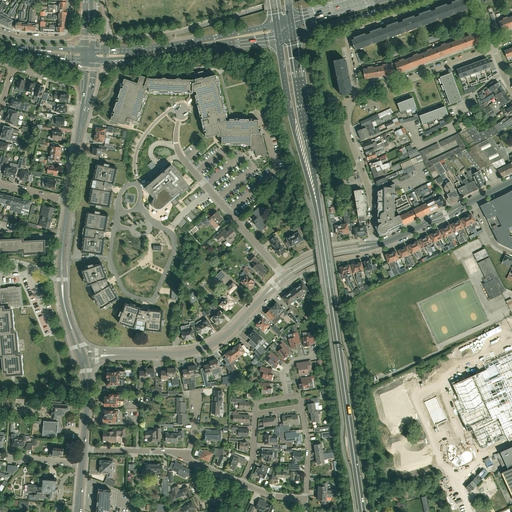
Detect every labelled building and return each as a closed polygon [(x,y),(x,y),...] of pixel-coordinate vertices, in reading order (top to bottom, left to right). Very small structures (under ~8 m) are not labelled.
[(276,0),(188,26),(263,4),(263,8),(264,12),(189,33),(189,34),(304,0),(303,0),(295,2),(294,0),(276,0)] [(452,4),(449,5),(453,15),(470,9),(469,7),(466,0),(463,0),(460,0),(455,2),(454,1),(451,2),(452,4)] [(437,21),(453,15),(449,5),(447,6),(446,4),(443,5),(444,6),(438,8),(438,7),(435,8),(436,10),(433,11),(437,21)] [(11,13),(8,18),(5,25),(6,26),(6,27),(8,28),(8,27),(9,28),(13,21),(11,19),(12,17),(13,18),(16,13),(14,12),(17,8),(15,7),(11,14),(11,13)] [(419,16),(417,17),(420,26),(437,21),(433,11),(431,12),(430,10),(427,11),(428,12),(422,14),(421,13),(418,14),(419,16)] [(3,25),(5,25),(8,18),(11,13),(9,12),(7,17),(4,16),(0,23),(1,23),(1,24),(2,25),(3,25)] [(493,14),(490,15),(496,30),(499,29),(493,14)] [(403,22),(400,23),(404,32),(420,26),(417,17),(414,18),(414,16),(411,17),(411,18),(406,20),(405,19),(402,20),(403,22)] [(471,27),(476,26),(472,16),(468,17),(471,27)] [(509,28),(505,18),(503,19),(503,20),(498,22),(502,31),(506,30),(506,29),(509,28),(509,29),(509,28)] [(384,29),(388,38),(404,32),(400,23),(398,24),(397,22),(394,23),(395,24),(389,26),(389,25),(386,26),(387,28),(384,29)] [(370,34),(368,35),(371,44),(388,38),(384,29),(382,29),(381,28),(378,29),(379,30),(373,32),(372,31),(370,32),(370,34)] [(354,40),(351,40),(354,48),(354,49),(355,50),(371,44),(368,35),(365,35),(365,33),(362,35),(362,36),(357,38),(356,37),(353,38),(354,40)] [(482,42),(478,33),(474,35),(473,33),(471,34),(475,44),(477,43),(478,43),(482,42)] [(475,44),(471,34),(468,35),(469,36),(464,38),(468,47),(472,46),(472,45),(474,44),(475,45),(475,44)] [(427,39),(429,43),(439,39),(437,35),(427,39)] [(464,48),(468,47),(464,38),(460,40),(459,38),(457,39),(461,50),(461,49),(463,48),(464,49),(464,48)] [(461,50),(457,39),(455,40),(455,41),(450,43),(454,52),(458,51),(458,50),(461,49),(461,50)] [(454,52),(450,43),(446,45),(445,44),(443,44),(447,55),(447,54),(450,53),(450,54),(454,52)] [(447,55),(443,44),(441,45),(441,47),(436,48),(440,58),(444,56),(444,55),(447,54),(447,55)] [(440,58),(436,48),(432,50),(431,49),(429,50),(433,60),(435,59),(436,59),(440,58)] [(390,52),(392,57),(402,53),(400,49),(390,52)] [(433,60),(429,50),(427,51),(427,52),(422,54),(426,63),(430,61),(432,60),(433,60)] [(360,64),(361,63),(364,62),(361,52),(356,54),(360,64)] [(422,64),(426,63),(422,54),(418,55),(417,54),(415,55),(419,65),(422,64)] [(419,65),(415,55),(413,56),(413,57),(408,59),(412,68),(416,67),(416,66),(419,65)] [(337,78),(347,76),(347,74),(348,73),(348,70),(347,71),(345,65),(347,65),(346,62),(344,62),(344,59),(333,61),(337,78)] [(412,68),(408,59),(404,61),(403,59),(401,60),(405,71),(405,70),(408,69),(408,70),(408,69),(412,68)] [(487,59),(482,61),(485,69),(490,67),(487,59)] [(405,71),(401,60),(399,61),(399,62),(394,64),(398,73),(402,72),(402,71),(405,70),(405,71)] [(390,75),(394,74),(392,65),(387,66),(387,64),(385,65),(386,76),(387,76),(386,75),(389,75),(390,75)] [(475,73),(472,64),(467,66),(470,74),(475,73)] [(386,76),(385,65),(382,65),(382,66),(377,67),(379,77),(383,76),(386,75),(386,76)] [(470,74),(467,66),(462,68),(465,76),(470,74)] [(368,69),(363,70),(364,79),(368,79),(369,79),(369,78),(371,78),(372,78),(370,67),(368,67),(368,69)] [(379,77),(377,67),(372,68),(372,67),(370,67),(372,78),(375,77),(375,78),(379,77)] [(462,68),(457,70),(457,71),(460,78),(465,76),(462,68)] [(122,89),(121,89),(118,97),(119,98),(118,103),(116,103),(114,111),(115,111),(113,117),(112,116),(110,121),(124,125),(124,124),(129,126),(130,122),(134,123),(133,124),(136,125),(137,123),(137,122),(139,117),(137,117),(139,112),(140,112),(143,104),(142,103),(144,98),(145,99),(147,94),(145,94),(146,91),(149,91),(149,92),(154,93),(154,91),(159,91),(159,93),(168,93),(168,92),(174,92),(174,93),(182,93),(182,92),(188,92),(188,94),(189,94),(189,98),(192,100),(196,99),(196,100),(197,100),(199,105),(198,105),(200,114),(201,114),(203,119),(201,119),(204,128),(205,128),(206,133),(205,133),(206,138),(217,135),(218,137),(222,137),(221,144),(226,145),(226,143),(232,143),(232,145),(241,145),(241,144),(246,144),(246,145),(250,145),(250,148),(252,148),(253,151),(255,150),(257,156),(256,156),(262,155),(262,157),(267,156),(262,137),(261,137),(261,132),(258,132),(259,120),(254,120),(254,121),(248,121),(248,120),(240,120),(240,121),(234,121),(234,119),(229,119),(229,121),(226,121),(225,118),(227,117),(226,113),(225,113),(223,108),(224,108),(222,99),(221,99),(219,94),(221,94),(218,85),(217,85),(216,80),(217,80),(216,75),(205,78),(203,71),(195,73),(194,72),(193,71),(192,71),(191,72),(190,72),(189,74),(189,75),(190,76),(191,77),(192,77),(192,80),(181,80),(180,79),(178,79),(177,79),(175,80),(167,79),(166,78),(164,78),(162,78),(161,79),(150,79),(140,76),(138,84),(124,79),(123,84),(124,84),(122,89)] [(445,98),(447,97),(447,99),(446,99),(448,104),(449,104),(450,105),(461,101),(451,73),(440,77),(440,78),(438,79),(440,84),(442,84),(442,85),(441,86),(443,91),(444,90),(445,92),(443,92),(445,98)] [(347,76),(337,78),(340,96),(351,93),(350,91),(352,90),(351,87),(350,88),(349,82),(350,81),(349,78),(348,79),(347,76)] [(19,79),(16,90),(20,91),(20,94),(23,95),(23,92),(22,92),(24,86),(24,85),(25,81),(23,80),(23,79),(21,79),(20,79),(20,80),(19,79)] [(491,92),(493,91),(501,86),(498,82),(487,89),(490,93),(491,92)] [(29,97),(32,98),(33,95),(32,95),(33,92),(35,85),(29,83),(27,89),(25,88),(24,90),(29,92),(29,94),(30,94),(29,97)] [(36,106),(40,107),(42,100),(43,97),(41,97),(43,91),(42,91),(44,87),(39,86),(35,96),(38,97),(39,97),(41,97),(38,104),(37,103),(36,106)] [(475,91),(474,86),(464,90),(463,90),(465,95),(475,91)] [(501,86),(493,91),(494,93),(491,95),(492,97),(496,95),(503,90),(501,86)] [(71,96),(78,93),(77,90),(75,91),(74,87),(68,89),(71,96)] [(498,99),(506,94),(503,90),(496,95),(492,97),(493,98),(496,97),(497,99),(498,99)] [(68,102),(69,95),(62,94),(62,93),(55,92),(55,98),(60,99),(60,101),(68,102)] [(499,106),(509,100),(506,94),(498,99),(497,99),(495,100),(499,106)] [(410,108),(416,106),(413,98),(407,100),(410,108)] [(24,106),(24,105),(25,103),(18,101),(18,102),(12,100),(11,106),(19,108),(20,105),(21,105),(24,106)] [(405,110),(410,108),(407,100),(402,102),(405,110)] [(402,102),(397,104),(400,112),(405,110),(402,102)] [(66,113),(67,106),(56,105),(55,112),(57,112),(57,113),(60,113),(60,112),(66,113)] [(445,106),(440,108),(443,117),(448,115),(445,106)] [(489,106),(485,109),(485,110),(484,110),(486,114),(490,120),(496,115),(492,110),(489,106)] [(510,115),(511,114),(511,106),(506,110),(507,110),(503,112),(505,115),(507,114),(509,113),(510,115)] [(438,119),(443,117),(440,108),(434,110),(438,119)] [(9,110),(7,116),(19,120),(21,113),(18,112),(17,113),(9,110)] [(434,110),(429,112),(432,120),(438,119),(434,110)] [(429,112),(424,114),(427,122),(432,120),(429,112)] [(57,118),(57,115),(47,114),(47,118),(54,119),(53,124),(65,126),(66,122),(65,122),(65,119),(57,118)] [(363,129),(357,131),(359,135),(370,131),(374,129),(374,127),(372,122),(375,121),(380,119),(379,117),(378,115),(378,114),(361,122),(362,126),(363,129)] [(419,116),(420,119),(422,124),(427,122),(424,114),(419,116)] [(19,120),(7,116),(6,122),(14,124),(14,125),(17,127),(19,120)] [(463,131),(458,133),(459,133),(464,142),(468,148),(466,149),(462,151),(479,171),(474,173),(472,174),(470,175),(472,178),(474,177),(477,184),(477,185),(479,188),(482,187),(483,186),(486,184),(479,170),(482,169),(492,164),(492,163),(495,162),(497,161),(500,160),(503,158),(507,156),(509,155),(504,147),(503,147),(500,149),(497,145),(491,137),(500,133),(499,132),(503,129),(510,125),(511,123),(511,117),(508,120),(503,123),(502,121),(494,126),(479,133),(473,125),(469,127),(463,131)] [(394,125),(399,123),(398,121),(396,118),(392,120),(393,121),(385,125),(387,129),(394,125)] [(451,123),(450,120),(425,132),(426,135),(451,123)] [(13,135),(14,132),(17,133),(18,130),(10,128),(11,127),(8,126),(8,127),(4,126),(3,132),(13,135)] [(96,128),(95,135),(110,137),(110,136),(106,136),(106,132),(113,133),(113,128),(108,127),(108,129),(103,129),(96,128)] [(370,131),(359,135),(361,140),(368,137),(377,134),(375,129),(374,129),(370,131)] [(60,133),(61,131),(53,130),(53,132),(52,135),(51,135),(51,139),(54,139),(54,141),(56,141),(57,140),(61,140),(62,137),(63,137),(64,135),(62,134),(62,133),(60,133)] [(13,135),(3,132),(1,138),(4,139),(4,140),(7,141),(7,140),(14,142),(15,139),(12,138),(13,135)] [(373,148),(382,144),(381,141),(376,143),(376,142),(373,143),(372,141),(363,145),(364,150),(373,147),(373,148)] [(12,148),(13,145),(5,143),(5,144),(0,142),(0,148),(6,150),(7,147),(12,148)] [(387,142),(382,144),(373,148),(365,151),(366,154),(368,160),(377,157),(376,154),(385,151),(384,148),(389,145),(387,142)] [(52,146),(51,153),(60,154),(61,154),(61,151),(60,151),(61,148),(52,146)] [(104,146),(99,146),(98,149),(93,148),(92,155),(95,155),(95,156),(100,156),(101,152),(104,152),(104,151),(106,152),(107,149),(114,150),(114,148),(113,147),(107,147),(104,146)] [(417,148),(416,149),(403,154),(405,158),(409,156),(410,158),(419,154),(417,148)] [(60,156),(60,154),(51,153),(50,157),(48,157),(48,161),(53,162),(53,161),(59,161),(60,158),(60,156)] [(20,170),(22,165),(24,157),(21,157),(18,165),(16,164),(15,169),(12,168),(9,177),(12,177),(12,178),(12,179),(13,179),(14,179),(15,179),(15,178),(17,169),(18,169),(20,169),(20,170)] [(400,164),(402,169),(413,165),(421,161),(420,157),(416,159),(416,157),(410,160),(400,164)] [(503,158),(500,160),(505,166),(506,169),(508,169),(510,173),(511,171),(511,166),(510,163),(506,165),(503,158)] [(497,161),(495,162),(499,169),(498,170),(497,170),(499,175),(501,174),(502,177),(506,175),(510,173),(508,169),(506,169),(505,166),(500,160),(497,161)] [(381,161),(373,163),(370,165),(371,169),(380,166),(382,165),(381,161)] [(439,162),(433,165),(440,175),(446,172),(439,162)] [(3,175),(9,177),(12,168),(13,164),(10,163),(9,168),(5,167),(3,175)] [(47,173),(53,174),(53,176),(57,176),(57,174),(58,168),(53,168),(53,166),(46,165),(46,164),(42,163),(42,165),(46,166),(45,168),(48,168),(47,173)] [(371,169),(373,173),(384,169),(390,167),(388,163),(382,165),(380,166),(371,169)] [(95,172),(94,180),(97,181),(95,189),(92,188),(89,204),(96,205),(96,207),(101,208),(101,206),(110,208),(112,191),(111,191),(112,184),(114,185),(117,169),(109,167),(109,165),(104,164),(104,166),(97,164),(96,168),(95,172)] [(30,172),(29,172),(29,171),(25,170),(26,168),(24,167),(24,165),(22,165),(20,170),(22,171),(20,179),(26,181),(27,181),(30,172)] [(179,193),(181,196),(191,187),(171,165),(164,171),(165,172),(164,173),(163,172),(145,188),(154,199),(154,200),(153,201),(153,202),(152,203),(152,204),(153,205),(153,206),(154,207),(155,208),(156,209),(157,209),(158,209),(159,209),(160,209),(161,208),(170,201),(173,204),(177,201),(174,198),(179,193)] [(153,172),(155,174),(160,170),(156,166),(151,170),(147,174),(149,176),(153,172)] [(387,174),(385,169),(390,167),(384,169),(373,173),(375,178),(382,175),(382,176),(387,174)] [(376,181),(378,186),(387,182),(386,179),(393,176),(392,174),(376,181)] [(55,189),(56,185),(57,185),(57,184),(57,183),(58,183),(57,183),(57,182),(56,182),(56,181),(46,180),(46,179),(43,178),(42,187),(46,187),(51,188),(51,189),(52,189),(52,190),(53,190),(54,190),(55,190),(55,189)] [(465,195),(469,193),(466,185),(463,181),(461,179),(460,179),(461,180),(460,181),(464,186),(462,187),(465,195)] [(466,179),(463,181),(466,185),(469,193),(473,191),(471,186),(470,186),(469,183),(466,179)] [(473,191),(478,189),(474,181),(469,183),(470,186),(471,186),(473,191)] [(451,192),(452,193),(455,200),(459,198),(455,190),(450,182),(446,184),(451,192)] [(462,187),(460,188),(458,182),(455,184),(462,197),(465,195),(462,187)] [(404,225),(400,216),(399,215),(394,217),(394,215),(392,215),(392,195),(394,195),(394,184),(377,191),(377,195),(379,195),(379,198),(378,198),(377,202),(379,202),(379,205),(378,205),(377,209),(379,210),(379,213),(378,212),(377,217),(378,217),(380,217),(380,219),(377,219),(378,222),(381,222),(381,223),(375,226),(379,236),(388,232),(404,225)] [(430,191),(428,186),(419,190),(420,191),(422,195),(430,191)] [(366,201),(364,195),(362,195),(361,189),(354,191),(359,222),(361,222),(365,221),(364,216),(365,215),(364,210),(366,210),(366,203),(365,203),(364,201),(366,201)] [(490,201),(480,206),(481,207),(487,220),(490,221),(492,226),(490,227),(494,234),(499,243),(504,246),(509,236),(510,232),(509,231),(511,229),(511,190),(498,198),(490,201)] [(449,203),(455,200),(452,193),(451,192),(447,194),(447,195),(446,196),(449,203)] [(443,206),(438,197),(437,198),(435,193),(432,195),(434,199),(438,208),(443,206)] [(8,195),(5,204),(4,208),(10,210),(13,196),(10,195),(10,196),(7,196),(8,195)] [(400,197),(401,198),(396,200),(397,203),(396,204),(397,207),(408,201),(405,195),(400,197)] [(14,196),(13,196),(10,210),(16,212),(19,197),(19,199),(17,198),(17,197),(14,196)] [(19,198),(19,197),(16,212),(15,213),(21,214),(24,200),(22,199),(19,198)] [(426,204),(423,198),(421,199),(424,205),(422,206),(426,214),(430,212),(426,204)] [(434,199),(426,204),(430,212),(438,208),(434,199)] [(27,201),(24,200),(21,214),(24,215),(25,211),(29,212),(29,209),(28,209),(29,205),(30,205),(31,202),(30,202),(30,201),(27,200),(27,201)] [(417,202),(415,203),(418,208),(422,216),(426,214),(422,206),(419,207),(417,202)] [(418,208),(415,203),(413,204),(415,209),(413,210),(417,218),(422,216),(418,208)] [(409,204),(397,210),(398,212),(410,206),(409,204)] [(41,216),(42,216),(51,218),(53,208),(44,205),(41,216)] [(265,228),(267,225),(260,216),(263,214),(258,208),(253,213),(258,218),(254,221),(256,223),(255,224),(260,230),(263,227),(265,228)] [(412,221),(416,219),(412,210),(408,212),(412,221)] [(88,212),(85,228),(89,229),(88,237),(84,236),(83,244),(82,248),(83,248),(82,252),(89,253),(89,255),(94,256),(94,254),(103,255),(104,239),(103,238),(104,232),(105,232),(108,216),(100,214),(100,212),(95,211),(95,213),(88,212)] [(216,212),(209,218),(211,221),(213,219),(218,224),(223,219),(216,212)] [(408,212),(404,214),(408,223),(412,221),(408,212)] [(404,214),(400,216),(404,225),(408,223),(404,214)] [(474,232),(475,233),(476,236),(477,235),(483,232),(482,229),(477,232),(475,228),(472,223),(475,222),(475,221),(476,221),(475,218),(473,219),(471,214),(471,215),(470,214),(468,215),(468,216),(466,217),(474,232)] [(51,218),(42,216),(39,226),(49,228),(51,221),(52,222),(52,219),(51,219),(52,218),(51,218)] [(341,225),(343,235),(346,235),(346,233),(348,233),(347,226),(348,226),(348,224),(350,224),(351,229),(351,230),(352,230),(351,223),(350,223),(349,216),(348,216),(344,217),(345,224),(341,225)] [(468,225),(470,230),(472,233),(474,232),(466,217),(465,218),(464,217),(462,218),(462,219),(465,226),(468,225)] [(339,235),(343,235),(341,225),(337,226),(337,221),(335,221),(334,219),(333,218),(331,218),(332,224),(334,223),(335,228),(336,235),(339,234),(339,235)] [(457,221),(456,222),(463,236),(465,234),(462,228),(464,227),(460,220),(459,220),(457,220),(457,221)] [(361,222),(359,222),(359,224),(361,236),(363,235),(364,236),(367,236),(367,235),(366,227),(362,227),(362,225),(361,225),(361,224),(362,223),(361,222)] [(460,244),(465,241),(464,238),(463,236),(456,222),(454,223),(454,222),(452,223),(452,224),(451,224),(455,232),(457,231),(459,235),(459,236),(460,238),(459,239),(460,241),(459,241),(460,244)] [(358,228),(357,227),(354,228),(354,223),(351,223),(352,230),(354,229),(355,237),(356,237),(358,237),(358,236),(361,236),(359,224),(357,224),(358,227),(358,228)] [(447,227),(445,227),(452,241),(455,247),(457,245),(454,239),(451,233),(453,232),(450,225),(449,225),(448,225),(447,226),(447,227)] [(452,241),(445,227),(444,228),(443,228),(441,228),(441,229),(441,230),(444,237),(446,236),(449,241),(450,243),(451,242),(452,241)] [(227,240),(224,243),(228,248),(231,245),(230,243),(234,240),(232,238),(236,235),(231,229),(224,235),(221,232),(216,237),(219,241),(224,237),(227,240)] [(291,246),(303,240),(297,229),(293,231),(295,234),(287,238),(291,246)] [(436,232),(435,233),(441,246),(444,245),(441,239),(442,238),(439,230),(438,231),(437,230),(436,231),(436,232)] [(441,246),(435,233),(433,233),(432,233),(431,234),(431,235),(430,235),(434,242),(436,241),(439,247),(441,246)] [(284,252),(284,251),(280,245),(279,245),(278,245),(281,243),(278,239),(278,240),(274,235),(268,240),(276,248),(274,250),(277,253),(276,253),(278,256),(279,255),(281,253),(282,254),(284,252)] [(0,345),(0,346),(0,349),(0,348),(0,353),(1,353),(1,356),(0,356),(2,357),(2,360),(3,360),(3,361),(4,361),(4,364),(3,364),(3,368),(5,368),(5,371),(4,372),(6,372),(6,375),(6,376),(10,375),(12,375),(14,375),(22,374),(23,374),(22,370),(21,370),(20,367),(22,367),(22,366),(22,363),(21,363),(21,362),(20,363),(20,359),(21,359),(21,355),(17,355),(17,352),(18,352),(18,351),(17,351),(16,348),(17,348),(18,347),(18,344),(17,344),(16,344),(16,340),(17,340),(17,336),(16,336),(15,336),(15,333),(16,333),(16,332),(12,333),(12,329),(13,329),(12,329),(12,325),(13,325),(13,321),(11,321),(11,318),(12,318),(12,317),(13,317),(12,314),(12,313),(11,313),(10,310),(12,310),(10,310),(10,306),(13,306),(15,306),(21,305),(20,287),(6,288),(0,289),(0,288),(0,251),(1,252),(1,253),(5,253),(6,253),(6,251),(8,251),(8,252),(12,252),(13,252),(13,251),(15,251),(15,252),(19,252),(20,252),(20,251),(23,251),(24,254),(28,254),(28,253),(31,253),(31,254),(35,253),(35,252),(37,252),(38,254),(38,253),(42,253),(42,252),(44,252),(45,253),(45,246),(44,240),(23,242),(23,239),(4,240),(4,236),(0,236),(0,345)] [(425,237),(424,238),(431,252),(432,253),(433,252),(429,244),(432,243),(428,236),(427,236),(425,236),(425,237)] [(430,252),(431,252),(424,238),(422,239),(422,238),(420,239),(420,240),(419,240),(423,248),(425,246),(428,252),(429,251),(430,252)] [(420,257),(422,256),(419,250),(421,249),(417,241),(417,242),(416,241),(414,242),(414,243),(413,243),(420,257)] [(420,257),(413,243),(411,244),(410,244),(409,244),(409,245),(409,246),(412,253),(414,252),(417,258),(420,257)] [(404,248),(403,248),(410,265),(413,264),(409,257),(411,256),(407,246),(406,247),(405,246),(404,247),(404,248)] [(410,265),(403,248),(401,249),(400,249),(398,249),(398,250),(398,251),(402,258),(404,257),(406,263),(409,268),(411,267),(410,265)] [(473,254),(477,261),(488,256),(485,248),(473,254)] [(116,252),(114,260),(120,262),(123,253),(116,252)] [(388,262),(388,263),(390,268),(394,276),(399,274),(395,267),(396,267),(391,253),(389,254),(388,253),(386,254),(386,255),(385,255),(387,260),(386,260),(387,262),(388,262)] [(265,272),(266,272),(263,269),(265,268),(261,265),(262,264),(256,258),(253,255),(249,260),(251,262),(253,260),(257,264),(253,267),(254,268),(253,269),(256,271),(262,276),(262,275),(263,276),(266,273),(265,272)] [(502,263),(507,266),(511,258),(505,255),(502,263)] [(489,258),(478,263),(487,282),(483,284),(489,296),(491,295),(492,299),(501,295),(500,293),(502,293),(506,291),(489,258)] [(365,272),(366,275),(369,275),(368,271),(369,271),(369,270),(372,269),(372,270),(377,269),(375,264),(372,265),(370,261),(364,262),(366,271),(365,272)] [(92,295),(95,299),(96,302),(101,309),(104,307),(107,305),(108,308),(112,305),(111,303),(118,298),(116,294),(112,289),(110,284),(109,285),(108,285),(109,284),(107,281),(106,279),(107,279),(105,274),(103,268),(102,263),(94,266),(93,264),(88,266),(89,268),(86,269),(82,270),(85,278),(86,281),(88,286),(91,284),(95,293),(92,295)] [(352,265),(354,273),(356,272),(357,276),(356,277),(356,280),(359,285),(362,284),(362,282),(360,278),(357,264),(355,264),(355,263),(353,264),(352,265)] [(242,277),(239,280),(249,289),(254,284),(252,282),(253,281),(249,278),(250,277),(247,274),(250,271),(242,264),(240,266),(243,269),(243,270),(244,271),(240,275),(242,277)] [(350,285),(349,283),(348,281),(345,267),(343,267),(342,266),(341,266),(340,268),(341,273),(340,273),(341,276),(342,275),(342,279),(345,279),(346,286),(350,285)] [(232,282),(225,290),(227,291),(222,296),(225,299),(222,302),(222,301),(219,305),(222,308),(222,307),(224,309),(225,310),(226,311),(228,308),(229,309),(230,309),(231,309),(232,307),(232,306),(231,305),(234,303),(231,300),(232,299),(226,293),(228,292),(230,294),(232,292),(233,291),(234,290),(234,289),(237,287),(232,282)] [(300,284),(297,286),(303,294),(306,292),(309,296),(311,294),(306,288),(303,283),(302,284),(301,284),(300,285),(300,284)] [(295,289),(293,290),(301,301),(303,300),(300,296),(303,294),(297,286),(295,288),(295,289)] [(290,291),(287,294),(293,301),(296,299),(299,303),(301,301),(293,290),(291,292),(290,291)] [(191,304),(198,300),(195,295),(196,294),(194,291),(190,296),(191,304)] [(293,301),(287,294),(285,296),(284,297),(283,298),(286,302),(286,303),(291,309),(293,307),(290,303),(293,301)] [(286,315),(288,313),(284,309),(283,310),(276,303),(275,304),(275,305),(273,306),(271,308),(271,309),(278,315),(280,312),(282,314),(283,312),(286,315)] [(150,331),(156,331),(161,332),(162,325),(164,325),(164,320),(162,320),(163,311),(158,311),(152,310),(147,310),(147,311),(146,311),(142,310),(140,310),(141,309),(136,307),(130,305),(125,304),(122,312),(121,311),(119,316),(121,317),(119,323),(124,325),(129,327),(134,328),(136,325),(145,327),(145,330),(150,331)] [(269,311),(266,313),(267,314),(266,314),(272,321),(275,324),(277,322),(276,321),(279,318),(276,315),(275,316),(270,310),(269,311)] [(219,311),(211,318),(211,320),(213,322),(214,322),(216,324),(219,322),(220,322),(222,321),(221,320),(224,317),(219,311)] [(196,325),(196,326),(200,334),(203,332),(204,332),(205,332),(206,332),(207,331),(207,330),(208,330),(208,329),(211,328),(206,318),(201,320),(198,322),(197,323),(196,323),(196,324),(196,325)] [(268,330),(271,327),(262,318),(256,324),(258,325),(256,327),(259,329),(260,328),(264,331),(267,328),(268,330)] [(193,331),(194,331),(195,330),(194,326),(195,326),(194,321),(190,322),(190,325),(181,327),(181,329),(182,335),(181,335),(182,337),(183,337),(183,340),(195,338),(193,331)] [(271,329),(279,336),(282,333),(274,325),(271,329)] [(296,344),(301,343),(295,325),(293,326),(295,332),(293,333),(294,337),(289,339),(291,348),(297,347),(296,344)] [(256,353),(260,357),(262,355),(265,351),(260,346),(261,345),(259,343),(263,339),(254,330),(253,331),(252,331),(250,332),(251,334),(248,336),(257,346),(255,348),(256,349),(254,352),(256,353)] [(308,333),(308,336),(303,337),(304,347),(310,346),(309,344),(314,343),(313,332),(308,333)] [(291,351),(282,339),(280,341),(282,343),(280,344),(282,348),(278,351),(284,359),(288,356),(287,354),(291,351)] [(242,354),(246,351),(246,352),(249,350),(247,349),(244,345),(243,345),(242,343),(240,344),(239,344),(239,345),(238,344),(237,345),(236,346),(236,347),(242,354)] [(242,356),(241,355),(242,354),(236,347),(228,352),(234,361),(242,356)] [(279,358),(269,350),(267,352),(269,354),(268,356),(271,358),(267,362),(275,368),(278,364),(276,362),(279,358)] [(477,373),(452,384),(459,399),(453,402),(467,432),(472,430),(481,449),(506,438),(507,441),(511,438),(511,427),(511,428),(511,427),(511,351),(475,369),(477,373)] [(234,361),(228,352),(227,352),(225,353),(225,354),(225,355),(223,356),(224,359),(227,363),(225,365),(227,370),(228,374),(235,369),(232,365),(236,363),(234,361)] [(209,361),(210,364),(212,369),(219,367),(216,359),(209,361)] [(311,369),(310,362),(297,364),(298,370),(299,370),(299,375),(308,374),(308,369),(311,369)] [(212,369),(210,364),(204,366),(207,374),(213,372),(212,369)] [(189,369),(190,375),(198,374),(196,365),(189,366),(189,369)] [(272,369),(261,366),(259,371),(264,372),(262,377),(271,380),(273,375),(271,374),(272,369)] [(168,377),(171,377),(173,386),(179,384),(177,374),(175,374),(175,368),(168,369),(168,371),(168,377)] [(123,380),(123,377),(125,377),(125,371),(116,371),(116,372),(113,372),(113,369),(107,369),(107,386),(118,386),(118,384),(123,385),(123,380)] [(154,369),(146,369),(146,371),(146,377),(155,377),(155,374),(155,373),(154,372),(154,369)] [(190,375),(189,369),(183,370),(184,378),(187,378),(188,383),(189,390),(193,390),(191,383),(191,377),(190,375)] [(301,384),(299,384),(300,389),(309,388),(309,389),(313,388),(312,382),(312,380),(314,379),(314,376),(311,376),(301,378),(301,384)] [(269,383),(258,383),(258,388),(262,388),(262,394),(271,394),(272,388),(269,388),(269,383)] [(219,405),(221,406),(222,391),(215,391),(214,405),(212,405),(212,414),(219,414),(219,405)] [(121,406),(121,401),(121,396),(119,396),(119,395),(110,395),(110,397),(106,396),(105,398),(105,401),(104,402),(104,404),(105,406),(121,406)] [(177,402),(177,413),(184,413),(187,413),(185,413),(186,402),(183,402),(183,398),(177,397),(177,402)] [(245,399),(232,398),(231,403),(239,403),(239,409),(249,410),(249,402),(245,402),(245,399)] [(311,399),(311,402),(311,403),(307,404),(309,413),(310,412),(316,411),(317,411),(319,411),(317,398),(311,399)] [(61,405),(62,402),(38,400),(37,407),(50,408),(50,406),(54,407),(54,409),(53,409),(52,418),(57,418),(56,422),(44,421),(43,426),(43,427),(42,427),(42,428),(42,429),(42,430),(43,430),(42,435),(57,437),(57,432),(59,432),(60,431),(61,429),(60,427),(59,417),(58,417),(59,416),(62,416),(64,414),(64,411),(67,411),(69,409),(69,407),(67,405),(61,405)] [(317,411),(316,411),(310,412),(312,422),(319,421),(319,417),(318,417),(318,414),(320,414),(320,410),(319,411),(317,411)] [(117,416),(119,416),(119,411),(113,411),(109,411),(106,411),(105,413),(105,417),(104,417),(103,422),(104,422),(104,425),(109,425),(109,423),(112,423),(112,422),(118,422),(118,418),(117,418),(117,416)] [(239,415),(239,412),(233,412),(232,416),(234,416),(233,421),(244,421),(244,423),(249,423),(249,415),(239,415)] [(184,413),(177,413),(179,413),(178,424),(187,424),(187,413),(184,413)] [(283,416),(282,416),(283,423),(284,426),(288,425),(288,424),(298,423),(297,415),(286,417),(286,416),(283,416)] [(277,422),(276,417),(263,419),(264,426),(267,425),(267,426),(274,425),(274,426),(277,425),(277,422)] [(229,431),(235,432),(235,433),(238,434),(238,436),(248,437),(248,429),(238,428),(238,426),(230,425),(229,431)] [(121,430),(113,430),(113,432),(108,432),(103,432),(103,434),(102,435),(102,437),(103,438),(103,440),(116,440),(116,434),(121,434),(121,437),(125,437),(125,428),(121,428),(121,430)] [(161,439),(161,428),(156,428),(156,431),(149,431),(149,432),(146,432),(146,437),(149,437),(149,441),(156,442),(157,439),(161,439)] [(212,433),(206,433),(205,433),(205,437),(205,440),(211,440),(211,441),(219,441),(219,440),(221,440),(221,430),(212,430),(212,433)] [(181,438),(184,437),(183,431),(179,431),(180,434),(166,434),(166,442),(177,442),(177,437),(180,437),(181,438)] [(296,434),(295,431),(285,433),(287,442),(296,440),(296,444),(301,443),(300,433),(296,434)] [(272,436),(266,435),(266,438),(265,438),(265,439),(264,440),(264,442),(265,443),(265,444),(272,445),(272,444),(273,444),(273,448),(278,448),(278,444),(277,444),(277,436),(272,436)] [(240,442),(240,439),(229,438),(229,441),(237,442),(237,449),(249,450),(249,446),(248,446),(248,445),(248,443),(240,442)] [(326,453),(325,450),(323,450),(322,444),(314,445),(316,455),(326,453)] [(511,446),(500,452),(496,454),(502,468),(500,471),(499,472),(498,473),(498,475),(499,476),(501,476),(503,478),(504,478),(511,496),(511,446)] [(50,456),(60,457),(60,456),(62,456),(63,453),(64,452),(64,450),(63,450),(63,449),(51,448),(50,456)] [(277,452),(277,449),(267,448),(267,451),(262,451),(261,458),(265,458),(265,461),(272,462),(272,458),(276,458),(277,452)] [(221,456),(223,451),(224,449),(219,449),(216,456),(217,457),(216,458),(218,459),(218,460),(219,460),(216,465),(222,467),(224,462),(226,457),(221,456)] [(209,462),(212,453),(208,452),(209,451),(207,450),(206,451),(204,450),(203,451),(200,450),(197,455),(201,457),(200,458),(209,462)] [(293,451),(293,460),(292,459),(292,464),(297,464),(297,460),(302,460),(302,452),(296,452),(293,451)] [(318,465),(320,465),(320,464),(324,463),(323,456),(326,456),(326,453),(316,455),(317,464),(318,464),(318,465)] [(232,462),(230,468),(235,470),(238,462),(244,465),(246,460),(235,455),(234,457),(232,457),(230,461),(232,462)] [(112,473),(113,470),(112,470),(113,462),(111,462),(111,461),(109,461),(108,461),(101,461),(100,462),(100,463),(101,464),(100,469),(99,470),(99,472),(100,473),(101,474),(103,474),(104,473),(107,473),(107,477),(109,477),(112,477),(112,473)] [(162,477),(161,473),(160,470),(162,468),(162,465),(159,465),(159,463),(158,463),(158,464),(148,464),(148,463),(145,463),(141,471),(142,474),(146,474),(148,473),(155,473),(155,475),(157,475),(160,474),(160,477),(162,477)] [(175,463),(172,470),(182,474),(181,476),(185,478),(186,475),(188,476),(190,470),(182,467),(182,466),(175,463)] [(272,475),(272,484),(278,485),(278,477),(287,478),(289,478),(288,482),(294,482),(294,476),(295,476),(295,481),(299,481),(300,476),(301,476),(301,473),(300,473),(300,472),(290,472),(290,470),(293,471),(293,465),(289,465),(288,470),(284,470),(284,472),(277,472),(276,475),(272,475)] [(10,473),(13,476),(19,468),(16,466),(13,471),(10,473)] [(257,467),(257,468),(256,468),(255,470),(256,470),(254,474),(264,479),(265,477),(266,477),(265,478),(268,480),(273,470),(268,468),(268,469),(264,467),(263,470),(258,468),(258,467),(257,467)] [(28,492),(37,492),(37,495),(34,495),(34,497),(38,498),(39,498),(49,498),(49,499),(55,499),(55,494),(57,494),(58,493),(59,492),(59,490),(58,489),(58,488),(56,488),(57,480),(42,479),(39,479),(38,485),(28,484),(28,492)] [(319,486),(318,493),(332,494),(336,494),(336,490),(332,490),(332,491),(327,490),(327,483),(323,483),(323,487),(319,486)] [(103,487),(100,487),(99,488),(99,489),(98,489),(99,489),(98,493),(98,494),(98,500),(110,501),(111,490),(104,490),(104,488),(103,487)] [(188,497),(192,495),(188,487),(184,489),(180,491),(179,489),(178,490),(178,487),(171,487),(172,493),(169,494),(172,500),(186,494),(188,497)] [(331,498),(332,494),(318,493),(318,500),(322,500),(321,504),(326,504),(326,497),(331,498)] [(271,511),(273,507),(265,503),(266,502),(260,499),(256,509),(259,511),(258,511),(271,511)] [(97,506),(97,511),(109,511),(112,511),(113,507),(110,507),(111,501),(110,501),(98,500),(97,500),(98,500),(97,506)] [(195,511),(194,510),(196,508),(192,502),(182,508),(180,505),(170,511),(195,511)]
